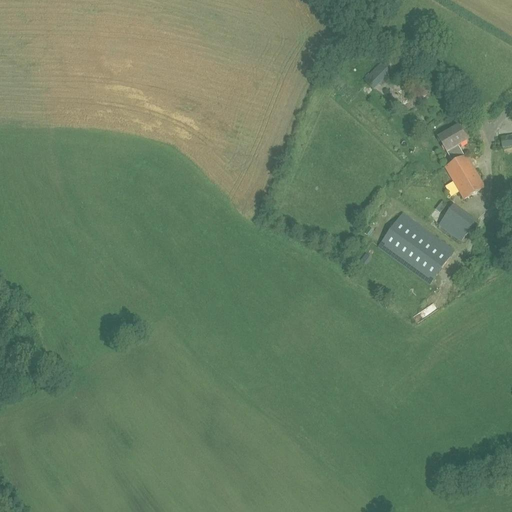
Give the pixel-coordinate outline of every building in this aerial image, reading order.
[(391,73),(381,64),(364,81),(374,90),(391,73)] [(485,188),(483,185),(466,156),(463,158),(457,148),(468,141),(459,126),(439,138),(448,153),(449,152),(455,162),(446,168),(464,200),(485,188)] [(511,148),(511,135),(502,138),(504,150),(511,148)] [(461,242),(477,221),(455,205),(439,227),(461,242)] [(379,248),(430,286),(455,252),(403,215),(379,248)]
